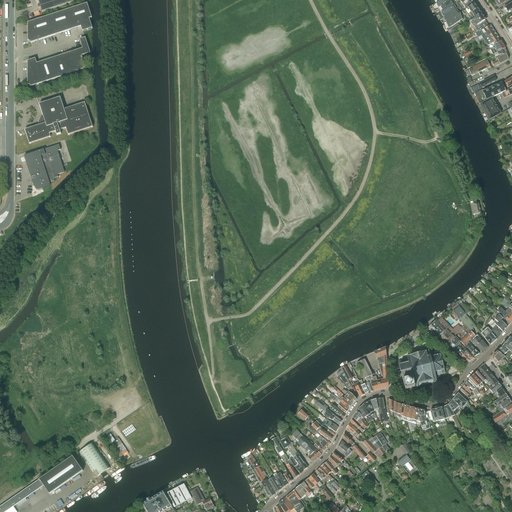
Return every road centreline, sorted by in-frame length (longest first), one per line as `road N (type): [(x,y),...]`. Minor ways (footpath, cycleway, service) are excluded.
road 1 (track): [(189,0),(199,279)]
road 2 (unclassified): [(8,210),(8,0)]
road 3 (residential): [(268,507),(328,453),(366,398),(390,394)]
road 4 (residential): [(469,370),(425,333),(388,354),(390,394)]
